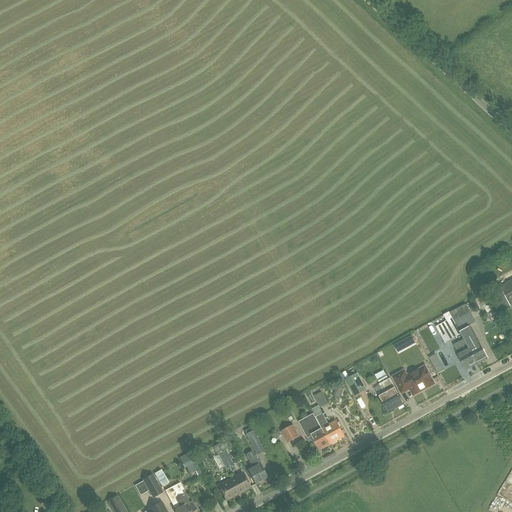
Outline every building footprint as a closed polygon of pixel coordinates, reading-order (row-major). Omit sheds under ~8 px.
[(510,305),(511,303),(511,281),(501,287),(510,305)] [(455,321),(470,313),(466,304),(450,312),(455,321)] [(445,342),(461,333),(449,312),(443,315),(446,320),(436,326),(445,342)] [(480,342),(479,343),(470,326),(460,332),(464,339),(477,363),(488,357),(480,342)] [(412,337),(394,347),(398,355),(416,345),(412,337)] [(477,363),(464,339),(454,345),(459,354),(458,354),(466,369),(477,363)] [(403,378),(400,373),(393,377),(402,393),(410,389),(414,395),(435,384),(425,366),(403,378)] [(346,380),(355,396),(366,389),(358,374),(346,380)] [(396,388),(390,378),(379,384),(385,394),(380,396),(389,412),(405,404),(396,388)] [(337,386),(334,393),(341,396),(344,389),(337,386)] [(314,395),(321,407),(328,403),(322,391),(314,395)] [(331,443),(315,413),(300,421),(309,436),(312,434),(320,449),(331,443)] [(315,413),(331,443),(345,435),(337,421),(329,425),(323,413),(317,416),(315,413)] [(300,436),(293,424),(281,431),(287,443),(300,436)] [(246,434),(256,454),(264,450),(253,431),(246,434)] [(225,449),(217,453),(218,456),(224,466),(226,469),(234,465),(233,463),(225,449)] [(255,484),(267,478),(252,451),(246,455),(253,467),(248,470),(255,484)] [(192,452),(179,458),(184,467),(191,463),(195,471),(199,468),(196,461),(192,452)] [(169,483),(161,470),(154,474),(162,487),(169,483)] [(226,500),(250,487),(242,472),(218,486),(226,500)] [(152,474),(144,479),(153,496),(162,492),(152,474)] [(180,483),(165,491),(175,509),(174,509),(175,511),(190,511),(186,504),(189,503),(184,494),(182,491),(184,489),(180,483)] [(126,511),(118,495),(107,501),(112,511),(126,511)] [(151,511),(166,511),(161,502),(149,508),(150,509),(151,511)]
